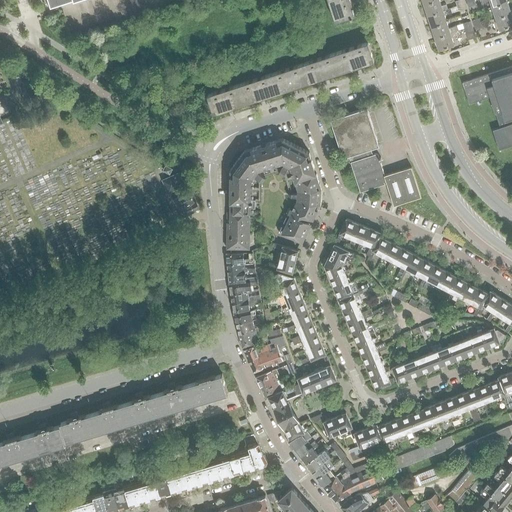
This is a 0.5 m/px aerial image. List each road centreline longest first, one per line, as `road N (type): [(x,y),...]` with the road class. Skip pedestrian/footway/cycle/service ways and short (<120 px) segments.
road 1 (residential): [(340,200),(311,269),(357,391),(385,405),(511,349)]
road 2 (residential): [(231,340),(218,283),(210,159),(226,137),(306,109)]
road 3 (residential): [(0,411),(231,340)]
road 4 (tertiary): [(400,79),(439,180),(468,218),(511,252)]
road 5 (residential): [(511,288),(435,241),(340,200)]
road 6 (tertiary): [(511,221),(467,175),(424,71)]
road 7 (residential): [(292,466),(144,511)]
road 8 (residential): [(292,466),(231,340)]
